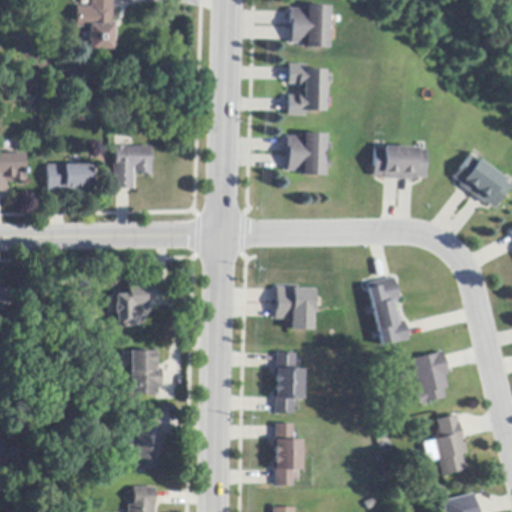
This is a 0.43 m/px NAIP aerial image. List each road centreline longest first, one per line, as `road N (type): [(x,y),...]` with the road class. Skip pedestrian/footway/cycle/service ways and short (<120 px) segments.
road 1 (tertiary): [(211,511),(225,0)]
road 2 (residential): [(216,234),(423,234),(465,263),(511,461)]
road 3 (residential): [(0,238),(216,234)]
